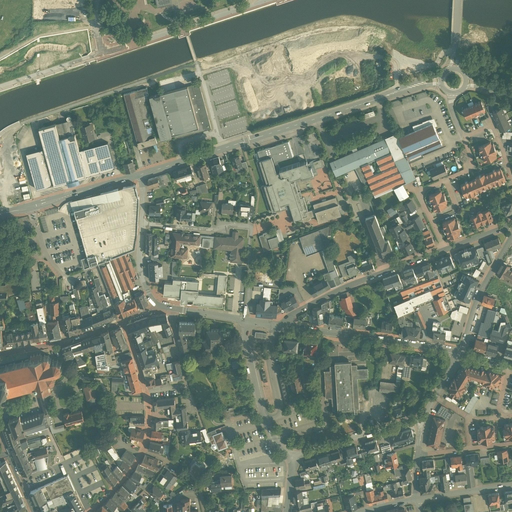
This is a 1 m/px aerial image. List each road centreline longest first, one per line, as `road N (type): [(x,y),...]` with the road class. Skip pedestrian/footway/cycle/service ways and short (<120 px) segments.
road 1 (secondary): [(141,174),(367,102)]
road 2 (residential): [(445,249),(348,285),(286,325)]
road 3 (residential): [(461,352),(286,325)]
road 4 (residential): [(106,51),(265,0)]
road 5 (secondary): [(0,215),(141,174)]
road 6 (residential): [(294,461),(422,415)]
road 7 (residential): [(461,352),(476,301),(511,236)]
road 8 (residential): [(0,353),(121,321)]
